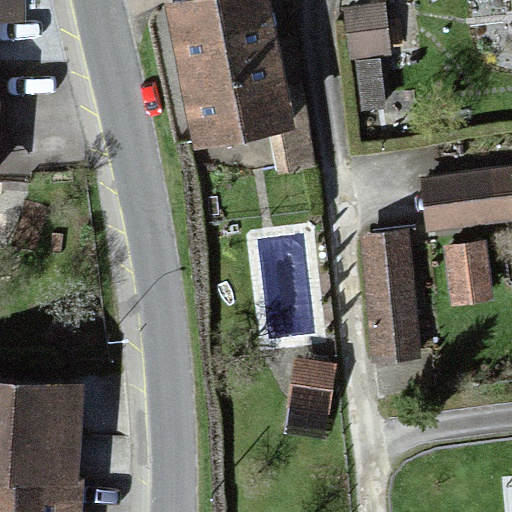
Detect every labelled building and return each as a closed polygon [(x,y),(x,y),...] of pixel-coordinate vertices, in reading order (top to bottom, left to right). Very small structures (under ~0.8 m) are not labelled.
[(271,0),(187,0),(163,5),(191,154),(270,139),(277,175),(315,168),(300,83),(287,86),(271,0)] [(385,4),(346,8),(351,57),(390,53),(385,4)] [(511,165),(431,174),(436,217),(503,210),(507,251),(511,250),(511,165)] [(401,233),(358,238),(370,349),(413,344),(401,233)] [(0,511),(75,511),(82,371),(0,367),(0,511)]
